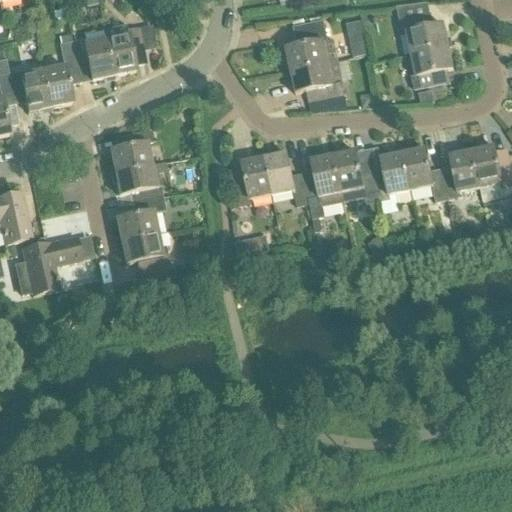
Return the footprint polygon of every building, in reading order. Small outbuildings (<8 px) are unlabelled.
[(402,38),(407,37),(411,58),(448,50),(443,28),(433,30),(430,19),(400,25),(402,38)] [(286,52),(291,75),(338,65),(334,42),(327,44),(323,24),(293,30),(295,39),(297,50),(286,52)] [(108,42),(106,43),(113,80),(136,75),(133,64),(145,62),(142,50),(149,49),(145,30),(129,33),(128,27),(106,32),(108,42)] [(363,42),(352,44),(354,60),(365,58),(363,42)] [(83,43),(71,45),(78,76),(89,74),(91,84),(113,80),(106,43),(84,47),(83,43)] [(64,70),(43,74),(50,111),(73,107),(67,78),(78,76),(71,45),(59,48),(64,70)] [(448,50),(411,58),(416,80),(411,80),(414,93),(444,86),(442,75),(453,73),(448,50)] [(0,64),(0,97),(1,101),(2,101),(4,110),(15,107),(8,77),(10,76),(7,63),(0,64)] [(338,65),(291,75),(295,97),(306,95),(309,106),(345,99),(338,65)] [(20,74),(10,76),(8,77),(15,107),(26,105),(28,116),(50,111),(43,74),(21,79),(20,74)] [(431,95),(419,98),(421,109),(434,106),(431,95)] [(2,101),(1,101),(0,101),(0,140),(10,138),(4,110),(2,101)] [(121,152),(110,154),(114,177),(151,169),(147,148),(151,147),(149,135),(118,141),(121,152)] [(494,150),(472,155),(480,192),(501,188),(502,192),(511,189),(511,179),(508,159),(497,161),(494,150)] [(425,153),(403,157),(411,195),(432,190),(435,206),(447,204),(441,173),(430,175),(425,153)] [(356,155),(333,160),(343,207),(365,202),(366,208),(378,206),(372,175),(361,178),(356,155)] [(452,171),(441,173),(447,204),(459,201),(458,197),(480,192),(472,155),(450,160),(452,171)] [(287,157),(264,162),(272,199),(293,195),(297,211),(309,208),(303,178),(292,180),(287,157)] [(383,173),(372,175),(378,206),(390,203),(389,199),(411,195),(403,157),(380,162),(383,173)] [(314,175),(303,178),(309,208),(311,208),(317,236),(324,235),(321,222),(325,221),(323,211),(343,207),(333,160),(311,164),(314,175)] [(264,162),(242,167),(244,178),(233,180),(239,211),(252,208),(251,204),(272,199),(264,162)] [(151,169),(114,177),(119,199),(130,197),(132,208),(163,202),(160,190),(170,188),(166,166),(151,169)] [(0,227),(5,249),(32,243),(22,196),(0,201),(0,227)] [(165,214),(163,202),(132,208),(135,219),(116,223),(120,245),(158,237),(153,216),(165,214)] [(302,217),(305,228),(313,226),(310,215),(302,217)] [(158,237),(120,245),(125,268),(136,265),(140,284),(171,278),(166,258),(162,259),(158,237)] [(81,265),(76,241),(22,253),(25,267),(15,269),(21,298),(31,296),(32,300),(59,294),(54,271),(81,265)] [(189,260),(192,273),(210,270),(207,256),(189,260)]
